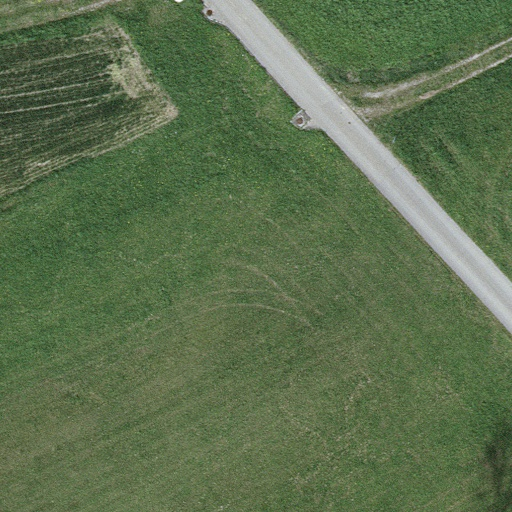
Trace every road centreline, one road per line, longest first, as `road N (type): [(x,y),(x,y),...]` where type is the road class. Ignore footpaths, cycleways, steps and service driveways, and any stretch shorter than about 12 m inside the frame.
road 1 (unclassified): [(511,322),(327,129)]
road 2 (track): [(327,129),(511,43)]
road 3 (unclassified): [(221,0),(327,129)]
